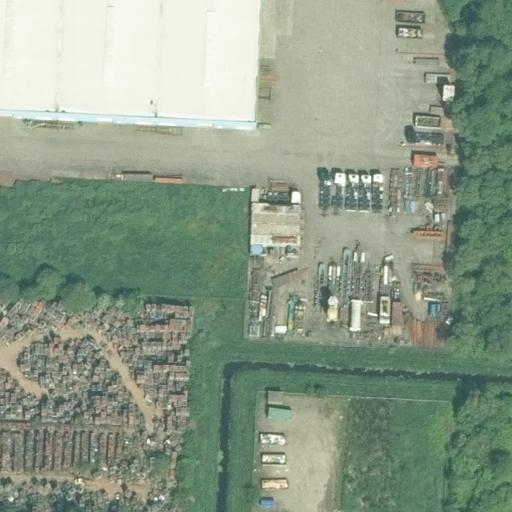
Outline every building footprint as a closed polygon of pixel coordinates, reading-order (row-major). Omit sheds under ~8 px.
[(0,0),(0,119),(254,132),(260,0),(0,0)] [(301,247),(302,211),(251,210),(250,246),(301,247)] [(417,248),(438,248),(438,229),(417,229),(417,248)] [(256,296),(265,296),(264,270),(256,270),(256,296)] [(277,297),(277,278),(269,277),(268,297),(277,297)] [(353,332),(361,332),(362,299),(354,298),(353,332)] [(267,406),(282,407),(282,396),(267,395),(267,406)]
